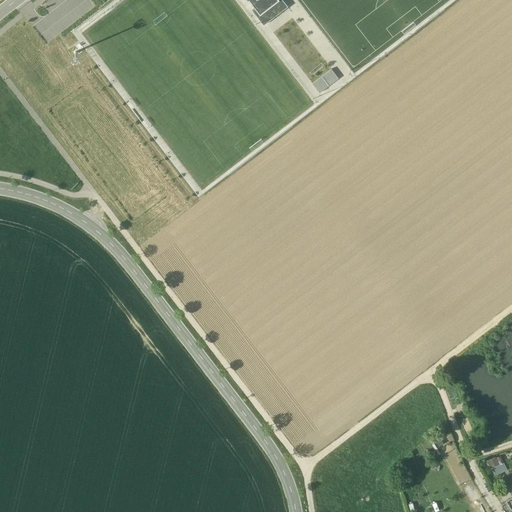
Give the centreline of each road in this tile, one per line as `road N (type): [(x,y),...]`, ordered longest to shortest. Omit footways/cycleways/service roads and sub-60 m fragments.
road 1 (unclassified): [(294,511),(271,451),(121,256),(73,214),(0,189)]
road 2 (track): [(308,502),(304,468),(64,157)]
road 3 (track): [(304,468),(430,372),(467,459),(511,444)]
